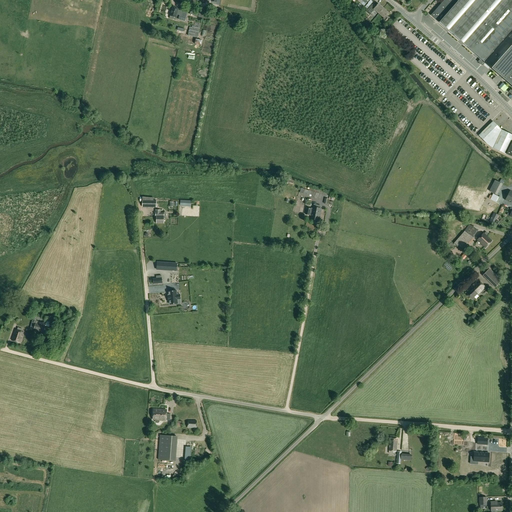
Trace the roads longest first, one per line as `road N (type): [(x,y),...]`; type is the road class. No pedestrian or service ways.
road 1 (track): [(0,349),(153,387),(131,179)]
road 2 (unclassified): [(322,417),(511,235)]
road 3 (unclassified): [(511,432),(322,417)]
road 4 (unclassified): [(286,411),(319,234)]
road 5 (unclassified): [(286,411),(153,387)]
road 6 (unclassified): [(322,417),(225,511)]
road 7 (unclassified): [(511,111),(412,20)]
